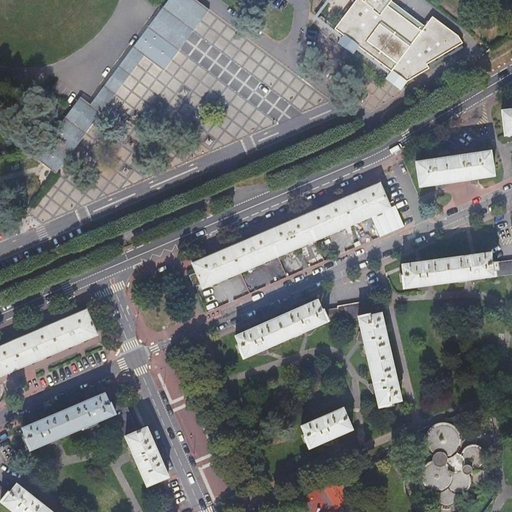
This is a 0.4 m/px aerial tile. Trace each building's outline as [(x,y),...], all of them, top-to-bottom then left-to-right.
[(146,58),(163,71),(187,41),(210,11),(200,4),(194,0),(172,0),(158,19),(135,49),(146,58)] [(327,0),(324,6),(314,19),(340,37),(337,41),(353,52),(356,48),(389,71),(385,76),(393,82),(401,87),(405,82),(461,49),(455,34),(431,15),(423,25),(390,0),(327,0)] [(135,49),(94,105),(105,113),(146,58),(135,49)] [(105,113),(94,105),(83,97),(72,111),(37,158),(58,174),(105,113)] [(511,110),(501,111),(503,135),(511,134),(511,110)] [(490,152),(415,162),(419,186),(435,184),(436,188),(444,185),(443,183),(470,179),(470,184),(478,181),(477,178),(493,176),(490,152)] [(371,216),(389,208),(378,183),(363,190),(322,207),(284,224),(245,240),(204,258),(191,263),(196,274),(200,284),(202,289),(371,216)] [(389,208),(371,216),(380,235),(404,225),(396,205),(389,208)] [(491,278),(490,264),(489,255),(400,267),(403,290),(416,288),(417,290),(423,292),(428,286),(470,281),(475,285),(480,282),(480,280),(491,278)] [(511,261),(490,264),(491,278),(511,275),(511,261)] [(200,284),(196,274),(190,276),(195,287),(200,284)] [(321,289),(312,291),(314,300),(323,297),(321,289)] [(327,322),(323,311),(320,312),(316,301),(234,337),(239,348),(238,348),(243,359),(255,353),(256,356),(264,355),(263,350),(305,332),(309,335),(315,330),(313,328),(327,322)] [(358,318),(368,316),(367,304),(337,308),(338,310),(323,311),(327,322),(358,318)] [(0,346),(0,376),(39,360),(80,343),(97,335),(86,310),(0,346)] [(368,316),(358,318),(361,333),(358,333),(357,340),(363,342),(374,385),(369,388),(373,395),(375,394),(378,407),(390,405),(390,404),(400,401),(380,315),(369,318),(368,316)] [(22,429),(26,439),(24,439),(29,451),(51,442),(52,444),(55,443),(58,442),(57,439),(86,427),(86,429),(90,428),(93,427),(92,424),(114,415),(109,404),(104,394),(22,429)] [(122,399),(109,404),(114,415),(125,438),(137,432),(122,399)] [(306,438),(304,439),(308,449),(322,444),(323,446),(330,446),(329,440),(351,431),(342,410),(301,427),(306,438)] [(433,426),(430,427),(428,428),(425,430),(423,432),(421,436),(420,438),(420,443),(421,447),(423,451),(426,454),(428,456),(430,457),(428,460),(428,463),(430,466),(426,468),(424,470),(422,472),(421,475),(421,477),(421,482),(422,485),(424,488),(426,490),(428,491),(431,493),(433,493),(438,493),(437,497),(438,500),(440,502),(442,504),(444,506),(448,506),(450,506),(455,504),(458,502),(459,500),(459,498),(459,496),(458,492),(462,492),(464,491),(466,490),(468,489),(471,486),(472,483),(476,485),(480,488),(485,486),(489,483),(489,478),(488,473),(485,471),(479,470),(475,471),(468,471),(470,469),(470,468),(470,466),(474,465),(476,464),(478,463),(480,461),(481,458),(482,456),(481,451),(479,447),(477,444),(475,442),(470,441),(467,441),(464,442),(461,443),(459,445),(458,448),(458,450),(458,453),(455,451),(453,451),(451,451),(453,447),(454,442),(453,437),(452,435),(450,432),(447,429),(446,428),(441,426),(437,425),(433,426)] [(157,453),(146,428),(137,432),(125,438),(134,459),(146,486),(167,477),(157,453)] [(50,511),(17,485),(1,505),(11,511),(50,511)]
